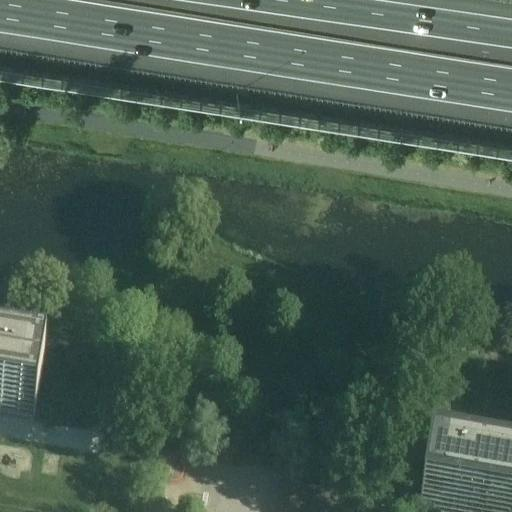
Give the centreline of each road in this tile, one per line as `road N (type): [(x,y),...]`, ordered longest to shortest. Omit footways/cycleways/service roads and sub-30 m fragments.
road 1 (motorway): [(0,10),(511,93)]
road 2 (motorway): [(511,36),(267,0)]
